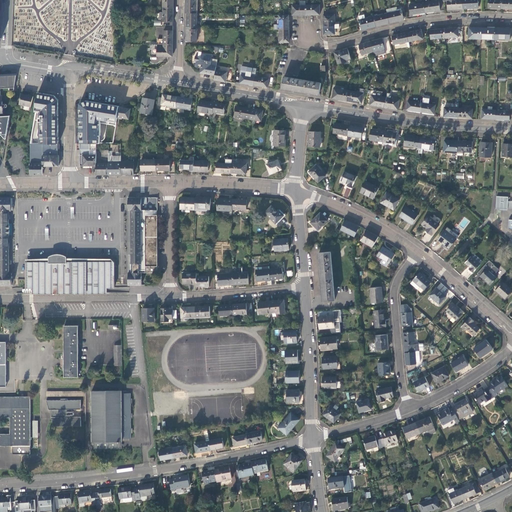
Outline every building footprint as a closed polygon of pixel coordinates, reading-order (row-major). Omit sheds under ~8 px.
[(196,0),(186,0),(187,4),(187,12),(188,12),(197,12),(196,0)] [(455,9),(463,9),(462,0),(443,0),(444,1),(448,1),(448,10),(455,9)] [(477,0),(462,0),(463,9),(471,8),(478,8),(477,0)] [(495,8),(502,8),(502,0),(489,0),(489,8),(495,8)] [(511,0),(502,0),(502,8),(508,8),(511,8),(511,0)] [(439,1),(425,3),(426,13),(433,12),(440,11),(439,1)] [(418,14),(426,13),(425,3),(410,5),(411,15),(418,14)] [(292,5),(293,14),(299,14),(307,14),(306,5),(292,5)] [(320,5),(306,5),(307,14),(313,14),(320,14),(320,5)] [(163,21),(174,21),(174,14),(174,7),(163,6),(163,11),(162,11),(158,13),(158,20),(163,20),(163,21)] [(396,7),(387,9),(387,13),(390,23),(397,21),(404,19),(402,9),(396,11),(396,7)] [(188,18),(188,26),(198,26),(198,12),(197,12),(188,12),(188,18)] [(387,13),(374,16),(376,26),(383,24),(390,23),(387,13)] [(280,15),(280,29),(289,29),(289,21),(289,14),(280,15)] [(334,15),(324,14),(324,19),(324,24),(333,25),(334,15)] [(359,19),(361,29),(368,28),(376,26),(374,16),(365,18),(364,14),(359,15),(360,19),(359,19)] [(337,25),(333,25),(324,24),(324,29),(324,34),(327,34),(333,34),(333,28),(337,29),(337,25)] [(197,40),(198,26),(188,26),(188,33),(187,40),(197,40)] [(451,28),(444,28),(445,38),(446,44),(452,43),(452,37),(459,36),(458,27),(451,28)] [(469,38),(481,39),(482,27),(475,27),(469,27),(469,38)] [(481,39),(495,39),(495,28),(488,27),(482,27),(481,39)] [(431,39),(445,38),(444,28),(437,29),(430,30),(431,39)] [(503,28),(495,28),(495,39),(510,40),(510,28),(503,28)] [(280,42),(290,42),(290,35),(289,29),(280,29),(280,42)] [(424,39),(422,29),(414,31),(407,32),(409,41),(424,39)] [(164,38),(158,38),(158,44),(174,44),(174,36),(174,30),(164,30),(164,38)] [(395,44),(409,41),(407,32),(400,34),(393,35),(395,44)] [(386,47),(383,38),(377,40),(371,41),(374,51),(377,50),(379,55),(386,53),(385,49),(386,47)] [(369,56),(375,55),(374,51),(371,41),(365,43),(360,44),(363,54),(368,53),(369,56)] [(158,55),(173,56),(173,51),(174,44),(158,44),(151,43),(151,50),(158,50),(158,55)] [(351,58),(348,48),(342,49),(340,50),(335,51),(338,63),(347,60),(346,59),(351,58)] [(206,72),(215,74),(217,66),(218,58),(212,57),(213,55),(202,53),(202,56),(196,55),(195,60),(197,61),(196,64),(198,65),(198,66),(202,67),(205,68),(205,72),(206,72)] [(219,66),(217,66),(215,74),(214,79),(226,81),(228,71),(219,70),(219,66)] [(10,87),(11,87),(11,86),(15,87),(17,75),(18,74),(18,73),(15,73),(10,74),(3,74),(0,74),(0,71),(1,71),(1,70),(0,70),(0,130),(7,138),(7,134),(8,133),(11,115),(0,115),(0,113),(6,113),(4,94),(3,94),(2,87),(10,87)] [(241,82),(254,84),(257,71),(255,71),(254,76),(243,74),(241,82)] [(259,71),(257,71),(254,84),(268,87),(269,79),(258,76),(259,71)] [(319,94),(320,88),(321,83),(284,76),(282,88),(300,91),(319,94)] [(339,99),(339,101),(341,101),(347,102),(349,90),(334,88),(333,98),(339,99)] [(360,92),(349,90),(347,102),(353,103),(353,101),(356,102),(362,103),(364,93),(360,92)] [(28,94),(22,93),(20,103),(21,103),(20,107),(30,109),(31,105),(32,106),(34,95),(28,94)] [(37,93),(30,144),(42,143),(59,143),(59,100),(55,95),(37,93)] [(163,97),(159,96),(158,108),(166,110),(167,106),(171,107),(171,106),(176,107),(178,96),(168,95),(163,94),(163,97)] [(376,105),(384,107),(386,97),(372,94),(370,104),(376,105)] [(185,97),(178,96),(176,107),(191,109),(193,99),(185,97)] [(400,99),(386,97),(384,107),(391,108),(398,109),(400,99)] [(430,98),(424,97),(423,102),(421,111),(427,112),(434,113),(435,105),(429,104),(430,98)] [(149,99),(144,99),(142,112),(153,113),(155,100),(149,99)] [(91,102),(79,100),(79,143),(97,143),(102,103),(91,102)] [(198,111),(213,113),(214,112),(215,102),(207,101),(200,100),(198,111)] [(413,110),(421,111),(423,102),(408,100),(406,109),(413,110)] [(227,104),(215,102),(214,112),(216,112),(225,114),(227,104)] [(451,116),(458,116),(459,108),(459,104),(451,103),(450,107),(445,107),(444,115),(451,116)] [(126,107),(121,106),(121,109),(120,116),(130,118),(132,108),(126,107)] [(236,116),(251,119),(252,109),(238,106),(236,116)] [(489,118),(496,118),(496,110),(496,109),(493,109),(493,106),(488,106),(488,109),(483,109),(482,118),(489,118)] [(107,109),(103,108),(101,119),(108,120),(108,117),(111,118),(119,119),(120,116),(121,109),(112,107),(107,107),(107,109)] [(473,109),(459,108),(458,116),(465,117),(472,117),(473,109)] [(263,110),(252,109),(251,119),(262,120),(263,110)] [(510,111),(496,110),(496,118),(502,119),(509,119),(510,111)] [(334,133),(348,135),(350,125),(342,124),(336,123),(334,133)] [(357,126),(350,125),(348,135),(362,138),(364,127),(357,126)] [(370,139),(384,141),(386,131),(379,130),(372,128),(370,139)] [(286,137),(287,130),(276,129),(275,144),(286,145),(286,137)] [(392,132),(386,131),(384,141),(383,144),(397,146),(399,134),(398,134),(398,133),(392,132)] [(321,132),(310,132),(309,139),(309,147),(320,147),(321,132)] [(405,145),(420,147),(422,136),(414,135),(407,134),(405,145)] [(429,137),(422,136),(420,147),(434,149),(436,138),(429,137)] [(445,151),(458,152),(458,151),(459,140),(452,140),(446,139),(445,151)] [(465,140),(459,140),(458,151),(473,151),(473,141),(465,140)] [(492,157),(493,142),(487,142),(481,141),(481,156),(492,157)] [(30,144),(29,174),(38,174),(43,174),(43,166),(41,154),(42,143),(30,144)] [(43,166),(58,166),(59,161),(59,143),(42,143),(41,154),(43,166)] [(80,154),(80,165),(97,165),(97,163),(97,143),(79,143),(80,154)] [(105,163),(97,163),(97,165),(97,174),(105,174),(111,174),(111,172),(111,155),(111,154),(104,154),(104,158),(105,158),(105,163)] [(123,172),(123,174),(128,174),(135,173),(135,154),(130,154),(130,161),(123,161),(123,172)] [(117,172),(123,172),(123,161),(123,155),(111,155),(111,172),(117,172)] [(225,171),(233,172),(233,162),(234,159),(227,158),(227,163),(218,162),(218,171),(225,171)] [(150,169),(158,169),(158,159),(143,159),(143,170),(150,169)] [(171,159),(158,159),(158,169),(165,169),(171,169),(171,159)] [(190,170),(195,170),(195,160),(195,159),(182,159),(182,167),(186,167),(190,167),(190,170)] [(279,159),(268,164),(272,173),(278,170),(283,168),(279,159)] [(210,160),(195,160),(195,170),(204,170),(204,169),(206,169),(210,169),(210,160)] [(248,162),(233,162),(233,172),(240,172),(248,173),(248,162)] [(327,176),(317,165),(310,172),(315,177),(319,182),(327,176)] [(357,176),(345,171),(341,180),(346,182),(349,183),(347,186),(352,188),(357,176)] [(379,188),(366,181),(361,192),(366,194),(369,196),(369,195),(375,197),(379,188)] [(400,199),(387,192),(382,202),(388,206),(394,209),(400,199)] [(203,197),(195,196),(195,197),(195,207),(209,208),(210,208),(210,197),(203,197)] [(12,198),(0,197),(0,210),(9,210),(12,210),(12,204),(12,198)] [(129,210),(141,210),(140,197),(126,197),(127,210),(129,210)] [(157,205),(157,197),(140,197),(141,210),(157,210),(157,208),(157,205)] [(188,197),(181,197),(181,208),(195,208),(195,207),(195,197),(188,197)] [(217,209),(232,210),(232,208),(233,198),(225,198),(218,197),(217,209)] [(509,198),(497,197),(497,207),(508,208),(509,198)] [(239,198),(233,198),(232,208),(246,209),(247,199),(239,198)] [(276,223),(284,215),(279,210),(278,211),(275,208),(272,205),(265,212),(276,223)] [(419,215),(406,206),(400,216),(407,220),(413,224),(419,215)] [(0,210),(0,222),(9,223),(9,216),(9,210),(0,210)] [(129,273),(142,273),(158,273),(157,210),(141,210),(129,210),(129,273)] [(324,219),(317,213),(314,216),(309,222),(316,228),(324,219)] [(440,224),(429,216),(423,224),(428,228),(426,230),(428,231),(432,234),(440,224)] [(279,227),(285,221),(283,219),(277,224),(279,227)] [(352,224),(346,221),(341,229),(355,236),(359,228),(352,224)] [(0,235),(10,235),(10,229),(9,223),(0,222),(0,235)] [(373,246),(379,237),(372,233),(367,230),(362,240),(373,246)] [(457,239),(445,231),(439,239),(444,244),(450,248),(457,239)] [(0,247),(10,248),(10,242),(10,235),(0,235),(0,247)] [(288,238),(274,239),(275,250),(289,249),(289,243),(288,238)] [(0,247),(0,260),(10,260),(10,254),(10,248),(0,247)] [(389,250),(384,247),(378,256),(382,259),(379,263),(383,265),(383,264),(386,265),(388,265),(389,263),(390,263),(395,254),(389,250)] [(320,252),(320,261),(320,264),(321,264),(322,276),(323,287),(322,287),(322,291),(323,291),(324,300),(335,299),(331,250),(320,252)] [(469,269),(473,272),(480,264),(482,262),(482,260),(475,254),(474,254),(472,257),(471,256),(466,262),(471,267),(469,269)] [(86,261),(86,260),(64,260),(64,258),(53,258),(53,260),(38,260),(38,263),(24,263),(24,279),(24,288),(30,288),(30,293),(54,293),(70,293),(107,292),(107,287),(115,287),(114,262),(111,260),(94,260),(91,263),(91,261),(88,261),(86,261)] [(10,260),(0,260),(0,272),(10,272),(10,265),(10,260)] [(494,264),(490,260),(478,273),(481,275),(481,276),(485,280),(486,280),(489,282),(488,283),(491,285),(497,277),(494,275),(499,269),(494,265),(494,264)] [(283,267),(270,268),(271,279),(278,278),(284,277),(283,267)] [(265,279),(271,279),(270,268),(257,269),(258,280),(265,279)] [(236,272),(233,272),(234,283),(241,283),(249,282),(248,271),(236,272)] [(10,272),(0,272),(0,284),(12,285),(12,272),(10,272)] [(183,273),(183,282),(191,282),(197,282),(197,276),(197,272),(183,273)] [(227,284),(234,283),(233,272),(230,273),(219,273),(220,284),(227,284)] [(424,276),(420,272),(410,283),(417,289),(420,286),(424,290),(431,282),(424,276)] [(129,273),(129,286),(143,286),(142,273),(129,273)] [(210,275),(197,276),(197,282),(197,285),(203,285),(210,285),(210,275)] [(511,291),(511,289),(503,282),(496,290),(501,294),(506,298),(511,291)] [(382,288),(372,288),(373,302),(383,302),(383,294),(382,288)] [(441,291),(437,288),(430,295),(439,304),(446,296),(441,291)] [(278,301),(270,301),(271,313),(277,313),(277,314),(285,313),(284,300),(278,301)] [(265,314),(271,313),(270,301),(265,302),(257,302),(258,314),(265,313),(265,314)] [(219,316),(234,315),(233,304),(226,305),(219,305),(219,316)] [(239,304),(233,304),(234,315),(247,314),(247,304),(239,304)] [(401,304),(401,309),(402,316),(403,325),(413,324),(412,308),(409,308),(408,305),(407,304),(401,304)] [(202,306),(195,306),(196,316),(210,316),(210,305),(202,306)] [(447,311),(457,320),(464,311),(460,308),(459,310),(455,307),(452,305),(447,311)] [(182,317),(196,316),(195,306),(189,306),(181,307),(182,317)] [(143,307),(143,321),(149,320),(154,320),(154,307),(148,307),(143,307)] [(162,307),(162,321),(169,321),(169,319),(173,318),(173,310),(173,309),(170,309),(166,309),(166,307),(162,307)] [(9,309),(6,316),(16,320),(19,313),(9,309)] [(342,322),(341,309),(318,312),(318,320),(319,329),(332,328),(332,333),(341,332),(340,322),(342,322)] [(376,327),(386,326),(386,321),(385,321),(384,316),(384,310),(374,311),(376,327)] [(470,317),(462,326),(473,336),(480,328),(476,324),(473,322),(475,321),(470,317)] [(78,376),(78,325),(71,325),(64,325),(64,376),(78,376)] [(296,330),(285,331),(286,344),(297,342),(297,336),(296,330)] [(414,331),(403,332),(404,340),(405,348),(420,347),(419,343),(415,344),(414,331)] [(387,334),(375,335),(377,349),(388,348),(388,341),(387,334)] [(335,337),(320,338),(321,344),(321,350),(337,348),(335,337)] [(486,339),(474,348),(481,357),(493,348),(489,343),(486,339)] [(420,349),(420,347),(405,348),(406,357),(406,365),(416,364),(416,362),(420,362),(420,353),(415,353),(415,350),(419,350),(420,350),(420,349)] [(298,350),(285,350),(286,362),(298,362),(298,355),(298,350)] [(336,356),(322,358),(322,363),(323,369),(337,367),(336,356)] [(464,356),(451,363),(456,371),(462,368),(469,364),(464,356)] [(390,361),(379,362),(380,375),(391,374),(390,367),(390,361)] [(444,366),(432,373),(437,382),(443,379),(449,376),(444,366)] [(298,371),(286,371),(286,383),(298,382),(298,377),(298,371)] [(425,376),(414,382),(419,391),(425,388),(430,386),(425,376)] [(492,385),(488,387),(495,397),(498,395),(496,393),(508,385),(502,376),(496,380),(490,383),(492,385)] [(336,377),(322,377),(322,382),(322,389),(336,388),(336,377)] [(392,386),(377,390),(380,403),(386,401),(385,398),(389,397),(394,396),(392,386)] [(486,402),(495,397),(488,387),(485,390),(484,387),(479,391),(473,394),(479,404),(485,400),(486,402)] [(298,390),(286,390),(286,403),(299,402),(299,396),(298,390)] [(92,391),(92,442),(93,442),(93,449),(104,449),(104,448),(119,448),(119,442),(121,442),(121,439),(130,439),(130,394),(122,394),(122,391),(92,391)] [(0,445),(12,446),(12,454),(30,454),(30,397),(0,396),(0,445)] [(368,398),(357,402),(360,412),(366,410),(372,408),(368,398)] [(457,406),(453,408),(459,419),(474,411),(467,398),(461,401),(455,404),(457,406)] [(61,401),(46,401),(48,410),(52,410),(58,410),(58,417),(52,417),(50,417),(53,427),(63,427),(63,426),(69,426),(69,427),(80,427),(80,417),(71,417),(71,416),(73,416),(73,412),(71,412),(71,410),(80,410),(80,401),(67,401),(67,399),(61,399),(61,401)] [(340,413),(330,406),(323,415),(329,419),(334,423),(340,413)] [(456,421),(459,419),(453,408),(450,410),(449,407),(444,410),(438,413),(443,425),(455,419),(456,421)] [(298,420),(290,413),(278,428),(286,435),(292,428),(298,420)] [(424,419),(417,422),(421,433),(428,430),(428,431),(429,434),(435,432),(434,427),(435,427),(430,417),(424,419)] [(408,438),(421,433),(417,422),(410,425),(404,428),(408,438)] [(259,431),(244,435),(245,435),(247,444),(255,442),(261,441),(259,431)] [(384,437),(380,438),(383,447),(387,446),(387,445),(398,442),(395,431),(388,433),(383,434),(384,437)] [(240,446),(247,444),(245,435),(231,438),(234,447),(240,446)] [(379,449),(383,447),(380,438),(377,439),(376,436),(370,438),(364,440),(367,450),(379,447),(379,449)] [(221,439),(208,441),(208,442),(210,450),(216,449),(223,448),(221,439)] [(202,451),(210,450),(208,442),(193,445),(195,453),(202,451)] [(344,452),(336,445),(331,451),(327,457),(335,464),(344,452)] [(185,446),(172,449),(174,458),(181,457),(186,456),(185,446)] [(166,460),(174,458),(172,449),(158,451),(160,461),(166,460)] [(301,460),(291,454),(283,465),(294,472),(301,460)] [(265,461),(251,464),(253,474),(267,471),(265,461)] [(239,479),(253,476),(253,474),(251,464),(236,467),(239,479)] [(491,470),(493,473),(498,483),(504,480),(510,477),(505,468),(498,472),(496,469),(495,468),(491,470)] [(229,469),(214,471),(217,482),(231,479),(229,469)] [(204,485),(217,482),(214,471),(202,474),(204,485)] [(491,486),(498,483),(493,473),(479,480),(484,490),(491,486)] [(175,490),(189,488),(187,475),(173,478),(173,480),(169,480),(171,492),(175,491),(175,490)] [(343,477),(328,480),(330,490),(344,488),(345,493),(353,492),(350,476),(343,477)] [(304,479),(292,481),(294,492),(306,490),(304,479)] [(472,484),(461,488),(465,498),(472,495),(476,493),(481,491),(477,483),(473,484),(472,484)] [(139,489),(134,490),(136,501),(136,505),(141,505),(140,500),(143,501),(148,501),(147,497),(154,496),(153,485),(139,487),(139,489)] [(132,502),(136,501),(134,490),(131,490),(130,488),(118,490),(120,500),(123,500),(124,503),(125,504),(131,503),(132,502)] [(460,500),(465,498),(461,488),(455,491),(453,488),(448,490),(453,503),(460,500)] [(99,494),(95,495),(96,505),(96,511),(100,511),(99,499),(111,498),(111,490),(98,492),(99,494)] [(91,505),(96,505),(95,495),(91,495),(91,493),(78,494),(79,504),(91,502),(91,505)] [(58,497),(54,497),(55,509),(59,509),(59,505),(71,505),(70,494),(58,495),(58,497)] [(50,495),(38,496),(39,508),(39,511),(51,511),(51,509),(55,509),(54,497),(50,497),(50,495)] [(11,510),(10,496),(7,496),(7,498),(0,498),(0,511),(7,511),(8,510),(11,510)] [(31,511),(30,497),(18,497),(19,511),(22,510),(21,511),(31,511)] [(347,498),(333,501),(334,506),(334,511),(349,509),(347,498)] [(434,499),(428,501),(431,511),(435,510),(439,508),(435,498),(434,499)] [(308,511),(306,501),(295,504),(296,511),(308,511)] [(427,511),(431,511),(428,501),(426,502),(419,504),(421,511),(427,511)]
